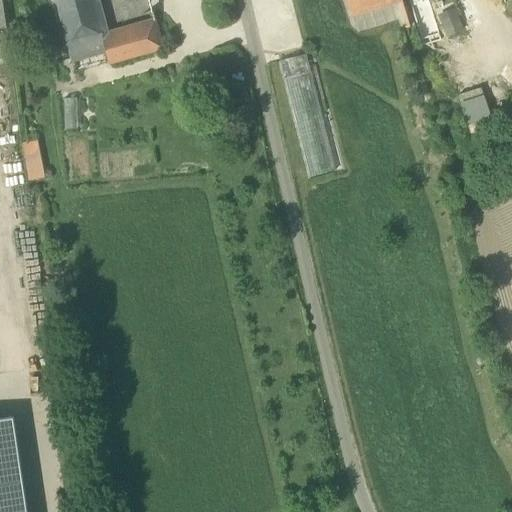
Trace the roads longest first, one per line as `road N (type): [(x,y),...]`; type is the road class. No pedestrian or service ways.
road 1 (track): [(269,107),(366,511)]
road 2 (unknown): [(28,396),(0,216)]
